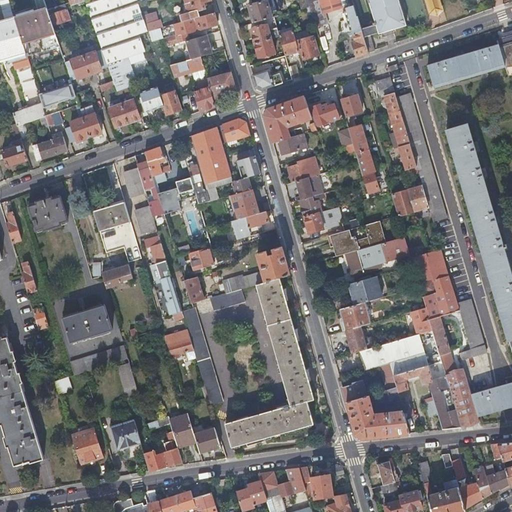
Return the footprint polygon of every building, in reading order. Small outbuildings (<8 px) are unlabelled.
[(84,0),(101,49),(107,63),(125,57),(127,64),(144,58),(142,51),(145,50),(141,39),(139,33),(143,32),(147,31),(142,15),(138,3),(136,0),(84,0)] [(183,0),(186,10),(177,12),(177,15),(179,22),(200,16),(198,9),(205,7),(203,2),(210,0),(183,0)] [(248,5),(253,22),(274,17),(278,15),(276,9),(273,0),(255,0),(256,2),(248,5)] [(320,0),(307,0),(308,2),(309,6),(322,53),(329,51),(331,35),(324,11),(320,0)] [(338,0),(320,0),(324,11),(340,6),(338,0)] [(398,0),(368,0),(375,22),(372,23),(373,25),(361,28),(362,31),(364,37),(370,35),(378,32),(378,33),(406,25),(398,0)] [(437,0),(427,0),(431,12),(436,13),(440,9),(437,0)] [(67,8),(66,4),(51,9),(52,14),(49,15),(53,25),(67,20),(68,22),(72,21),(68,8),(67,8)] [(343,18),(346,17),(352,34),(353,34),(362,31),(361,28),(354,5),(344,8),(345,12),(342,13),(343,18)] [(28,53),(58,43),(53,25),(49,15),(47,8),(15,17),(27,56),(29,56),(28,53)] [(154,11),(142,15),(147,31),(149,30),(159,27),(161,27),(159,19),(157,20),(154,11)] [(179,22),(172,24),(175,34),(163,38),(165,46),(184,41),(189,39),(187,32),(203,28),(217,24),(214,12),(200,16),(179,22)] [(0,60),(11,57),(14,66),(28,62),(27,56),(15,17),(0,21),(0,60)] [(251,28),(255,43),(271,38),(267,24),(251,28)] [(68,38),(76,35),(77,35),(74,27),(65,30),(68,38)] [(162,37),(159,27),(149,30),(151,40),(162,37)] [(187,32),(189,39),(205,35),(203,28),(187,32)] [(299,51),(293,30),(279,34),(285,55),(299,51)] [(352,41),(357,56),(368,52),(364,37),(362,31),(353,34),(355,41),(352,41)] [(189,39),(184,41),(186,49),(189,48),(192,58),(201,56),(212,52),(210,48),(214,47),(212,41),(209,42),(206,34),(205,35),(189,39)] [(374,50),(370,35),(364,37),(368,52),(374,50)] [(511,35),(505,37),(498,40),(499,44),(505,65),(511,64),(511,35)] [(298,40),(303,58),(318,54),(313,36),(298,40)] [(271,38),(255,43),(259,57),(275,52),(271,38)] [(505,65),(499,44),(428,65),(434,86),(505,66),(505,65)] [(101,69),(108,66),(107,63),(101,49),(83,55),(89,74),(101,70),(101,69)] [(77,79),(89,74),(83,55),(65,62),(70,79),(77,77),(77,79)] [(285,55),(274,58),(278,73),(279,73),(280,76),(290,73),(288,67),(285,55)] [(174,77),(176,76),(199,69),(200,72),(205,71),(201,56),(192,58),(170,65),(174,77)] [(112,80),(115,86),(116,91),(122,89),(135,85),(127,64),(125,57),(107,63),(108,66),(112,80)] [(291,79),(299,76),(296,65),(288,67),(290,73),(291,79)] [(265,69),(252,74),(256,85),(263,89),(282,82),(280,76),(279,73),(278,73),(271,76),(269,69),(268,69),(267,67),(265,68),(265,69)] [(236,88),(231,71),(207,78),(213,99),(230,94),(236,88)] [(399,146),(406,169),(407,168),(417,166),(397,97),(390,76),(375,80),(376,84),(379,94),(383,93),(395,132),(393,133),(390,133),(394,148),(399,146)] [(193,87),(200,111),(215,105),(213,99),(207,78),(207,77),(195,81),(193,87)] [(100,88),(100,91),(115,86),(112,80),(99,85),(100,88)] [(43,109),(76,97),(75,93),(72,83),(38,94),(41,104),(43,109)] [(140,92),(142,97),(147,111),(163,105),(160,95),(157,86),(149,89),(140,92)] [(163,105),(167,114),(181,109),(174,88),(166,90),(167,93),(160,95),(163,105)] [(76,97),(76,98),(89,93),(88,89),(75,93),(76,97)] [(122,89),(116,91),(119,97),(125,95),(122,89)] [(422,185),(428,206),(430,212),(432,220),(446,216),(410,93),(397,97),(417,166),(419,172),(422,185)] [(353,143),(355,150),(368,192),(379,189),(373,170),(375,170),(362,130),(367,128),(366,123),(353,127),(350,115),(362,111),(357,94),(341,99),(346,116),(345,116),(349,129),(353,143)] [(264,115),(272,142),(278,140),(304,134),(302,126),(288,130),(286,126),(312,117),(309,109),(305,95),(268,108),(264,115)] [(121,104),(128,122),(140,118),(139,116),(147,114),(147,111),(142,97),(121,104)] [(28,108),(27,109),(30,121),(39,118),(45,116),(43,109),(41,104),(28,108)] [(116,127),(128,122),(121,104),(109,108),(116,127)] [(312,108),(309,109),(312,117),(314,122),(315,125),(317,124),(318,125),(326,122),(326,120),(331,119),(331,120),(339,118),(335,107),(334,104),(327,107),(326,104),(321,106),(320,104),(311,107),(312,108)] [(83,117),(89,136),(101,132),(92,106),(80,110),(83,117)] [(18,112),(13,113),(16,124),(17,126),(25,123),(30,121),(27,109),(18,112)] [(53,124),(62,121),(59,111),(53,113),(50,114),(53,124)] [(48,125),(53,124),(50,114),(45,116),(48,125)] [(42,127),(48,125),(45,116),(39,118),(42,127)] [(77,140),(89,136),(83,117),(71,122),(72,126),(65,129),(70,142),(77,139),(77,140)] [(238,118),(219,125),(220,129),(224,127),(225,132),(222,133),(224,142),(249,134),(245,122),(238,118)] [(25,123),(17,126),(21,139),(22,140),(30,137),(25,123)] [(473,142),(467,123),(446,129),(508,340),(511,338),(511,272),(505,248),(507,247),(506,243),(504,244),(496,219),(499,218),(498,211),(494,212),(483,175),(486,174),(484,167),(481,168),(475,149),(479,147),(477,141),(473,142)] [(206,188),(232,181),(217,126),(191,135),(206,188)] [(339,131),(343,146),(345,145),(353,143),(349,129),(339,131)] [(52,139),(57,154),(68,150),(61,130),(50,133),(52,139)] [(304,134),(278,140),(282,153),(307,146),(304,134)] [(21,139),(18,140),(10,142),(12,148),(3,151),(7,165),(28,158),(22,140),(21,139)] [(37,160),(57,154),(52,139),(33,145),(37,160)] [(353,143),(345,145),(347,152),(355,150),(353,143)] [(165,161),(160,146),(145,151),(147,157),(148,160),(152,175),(164,172),(170,170),(169,166),(164,167),(161,170),(159,163),(165,161)] [(248,176),(260,173),(255,154),(237,160),(242,178),(248,176)] [(143,158),(136,161),(139,168),(145,189),(151,188),(155,200),(149,201),(150,207),(153,215),(164,212),(158,193),(152,175),(148,160),(144,162),(143,158)] [(288,167),(292,182),(296,180),(317,174),(319,174),(315,159),(288,167)] [(199,204),(210,200),(207,190),(204,191),(197,164),(193,165),(192,161),(187,163),(191,177),(196,194),(199,203),(199,204)] [(411,175),(419,172),(417,166),(407,168),(408,172),(411,175)] [(145,189),(139,168),(125,172),(132,196),(146,192),(145,189)] [(152,175),(158,193),(160,192),(157,183),(167,180),(164,172),(152,175)] [(317,174),(296,180),(301,198),(322,192),(317,174)] [(250,182),(248,176),(242,178),(232,181),(236,193),(251,188),(250,182)] [(158,193),(164,212),(164,213),(181,208),(179,199),(196,194),(191,177),(176,181),(178,188),(176,189),(175,188),(160,192),(158,193)] [(385,192),(390,191),(387,180),(382,182),(385,192)] [(409,189),(416,210),(428,206),(422,185),(409,189)] [(257,207),(251,188),(236,193),(232,194),(237,213),(242,211),(242,214),(252,211),(252,208),(257,207)] [(391,194),(398,215),(416,210),(409,189),(391,194)] [(322,192),(301,198),(303,203),(300,204),(304,215),(322,210),(318,199),(323,197),(322,192)] [(258,212),(257,207),(252,208),(252,211),(242,214),(242,211),(237,213),(232,194),(229,195),(236,219),(258,212)] [(36,201),(37,204),(29,206),(34,223),(32,223),(33,227),(35,226),(36,230),(43,228),(44,231),(61,225),(61,222),(68,220),(61,196),(53,199),(52,196),(36,201)] [(124,201),(93,211),(99,231),(131,222),(124,201)] [(322,210),(304,215),(309,232),(335,224),(334,219),(339,217),(336,206),(322,210)] [(153,215),(150,207),(136,211),(143,232),(157,228),(153,215)] [(269,221),(266,210),(258,212),(236,219),(232,220),(238,239),(251,235),(249,226),(269,221)] [(10,222),(6,223),(12,242),(22,239),(18,228),(13,211),(7,213),(10,222)] [(343,224),(344,230),(349,229),(360,226),(358,219),(343,224)] [(345,253),(385,241),(379,220),(364,224),(367,236),(356,239),(356,237),(352,238),(349,229),(344,230),(329,234),(335,256),(345,253)] [(404,236),(411,257),(428,252),(428,251),(420,224),(402,229),(404,236)] [(400,268),(413,264),(411,257),(404,236),(385,241),(345,253),(349,268),(346,268),(347,272),(350,271),(353,270),(355,274),(383,266),(382,262),(397,257),(400,268)] [(171,274),(159,237),(144,241),(147,249),(151,247),(154,257),(151,258),(152,261),(155,261),(156,264),(151,265),(155,279),(171,274)] [(289,274),(281,246),(257,252),(262,270),(261,271),(247,275),(247,276),(242,277),(242,275),(222,280),(226,293),(241,288),(256,284),(279,277),(289,274)] [(214,264),(209,247),(190,253),(195,269),(214,264)] [(413,264),(419,285),(425,306),(429,319),(440,315),(459,309),(457,304),(441,249),(428,252),(411,257),(413,264)] [(25,271),(21,272),(27,292),(37,289),(29,261),(23,263),(25,271)] [(129,264),(102,272),(102,273),(107,287),(121,283),(120,280),(133,276),(129,264)] [(182,311),(181,311),(171,274),(155,279),(157,283),(162,282),(168,301),(166,301),(170,314),(172,314),(182,311)] [(378,297),(382,296),(376,275),(372,276),(378,297)] [(184,279),(191,303),(204,299),(197,276),(184,279)] [(364,301),(378,297),(372,276),(348,283),(354,304),(364,301)] [(283,290),(279,277),(256,284),(290,405),(226,423),(232,446),(314,423),(308,401),(314,399),(309,381),(311,380),(309,376),(309,375),(309,374),(309,372),(308,371),(308,369),(308,370),(306,371),(297,340),(299,340),(298,336),(298,335),(297,333),(297,332),(297,330),(297,329),(296,329),(296,330),(294,330),(286,300),(287,300),(286,296),(286,294),(286,293),(285,292),(285,290),(285,289),(284,289),(283,290)] [(241,288),(226,293),(209,298),(213,310),(245,301),(241,288)] [(471,300),(457,304),(459,309),(470,348),(458,353),(460,359),(486,352),(471,300)] [(370,322),(364,301),(354,304),(340,308),(343,320),(341,323),(343,330),(346,329),(359,325),(370,322)] [(39,328),(48,325),(42,304),(39,304),(40,306),(33,309),(39,328)] [(105,304),(63,317),(71,342),(113,329),(105,304)] [(429,319),(425,306),(411,310),(418,333),(419,333),(432,329),(429,319)] [(193,349),(210,405),(223,401),(194,307),(193,307),(181,311),(182,311),(183,317),(187,329),(193,349)] [(174,320),(183,317),(182,311),(172,314),(174,320)] [(440,315),(429,319),(432,329),(441,360),(444,368),(445,371),(454,368),(449,351),(449,349),(449,347),(440,315)] [(362,336),(359,325),(346,329),(352,352),(359,350),(366,348),(362,336)] [(132,336),(138,334),(136,327),(130,329),(132,336)] [(187,329),(165,336),(172,358),(180,356),(180,353),(193,349),(187,329)] [(366,348),(359,350),(365,369),(375,367),(389,362),(393,375),(405,371),(417,368),(428,364),(419,333),(418,333),(403,338),(398,339),(373,346),(366,348)] [(366,348),(373,346),(370,334),(362,336),(366,348)] [(0,416),(15,465),(43,456),(7,336),(2,338),(1,336),(0,335),(0,416)] [(124,345),(70,362),(74,374),(128,358),(124,345)] [(471,393),(460,359),(458,353),(457,349),(449,351),(454,368),(445,371),(446,375),(449,385),(456,408),(461,426),(479,421),(477,415),(471,393)] [(428,364),(430,372),(444,368),(441,360),(428,364)] [(139,396),(129,362),(118,365),(128,399),(139,396)] [(396,386),(393,375),(389,362),(375,367),(376,371),(381,369),(385,384),(380,385),(381,390),(396,386)] [(428,380),(432,379),(430,372),(428,364),(417,368),(405,371),(393,375),(396,386),(398,391),(408,388),(405,378),(420,373),(423,383),(428,381),(428,380)] [(461,427),(461,426),(456,408),(450,410),(451,416),(449,416),(447,411),(446,411),(439,388),(449,385),(446,375),(432,379),(428,380),(428,381),(434,401),(437,413),(442,429),(461,427)] [(352,383),(342,386),(346,401),(367,394),(363,379),(352,382),(352,383)] [(511,381),(471,393),(477,415),(511,405),(511,381)] [(398,391),(396,386),(381,390),(377,391),(380,401),(393,397),(395,401),(400,399),(398,391)] [(363,438),(410,432),(405,417),(403,410),(388,412),(388,408),(386,409),(386,412),(379,413),(379,416),(374,416),(370,414),(368,406),(371,406),(368,394),(367,394),(346,401),(356,433),(363,438)] [(430,415),(437,413),(434,401),(427,403),(430,415)] [(403,410),(405,417),(410,415),(407,404),(402,406),(403,410)] [(196,441),(194,434),(188,414),(169,419),(168,416),(157,419),(158,422),(159,426),(170,422),(173,431),(178,447),(196,441)] [(119,455),(143,452),(134,420),(111,426),(119,455)] [(196,441),(199,452),(220,446),(215,427),(194,434),(196,441)] [(71,435),(80,462),(102,456),(93,428),(71,435)] [(177,466),(183,465),(178,447),(173,431),(168,432),(170,441),(164,442),(167,450),(165,451),(163,447),(155,449),(156,453),(164,451),(168,465),(176,463),(177,466)] [(511,441),(498,443),(501,455),(503,461),(511,458),(511,465),(505,467),(505,469),(510,486),(511,485),(511,441)] [(501,455),(498,443),(491,444),(495,456),(501,455)] [(143,452),(149,470),(168,465),(164,451),(156,453),(155,449),(143,452)] [(453,465),(451,458),(449,453),(441,454),(445,467),(453,465)] [(389,458),(387,455),(375,456),(377,464),(378,463),(383,484),(395,481),(398,480),(397,478),(394,479),(393,474),(395,474),(391,458),(389,458)] [(457,479),(465,476),(459,456),(451,458),(453,465),(457,479)] [(421,474),(422,478),(430,476),(426,461),(418,463),(419,467),(421,474)] [(503,490),(510,486),(505,469),(494,472),(492,463),(484,466),(487,475),(492,493),(499,489),(500,491),(503,490)] [(299,467),(303,482),(309,481),(306,466),(299,467)] [(334,475),(344,473),(342,466),(332,468),(334,475)] [(484,466),(478,468),(475,468),(477,478),(478,481),(484,498),(492,493),(487,475),(484,466)] [(273,471),(258,473),(261,480),(267,500),(270,511),(312,511),(311,507),(295,511),(285,511),(281,496),(306,490),(303,482),(299,467),(287,469),(290,480),(277,484),(273,471)] [(414,476),(421,474),(419,467),(412,469),(414,476)] [(315,497),(314,497),(315,498),(334,495),(330,474),(311,477),(312,481),(315,497)] [(461,511),(466,511),(466,509),(459,487),(457,479),(444,482),(447,495),(446,494),(442,495),(442,496),(440,491),(431,494),(428,481),(424,482),(431,511),(461,511)] [(247,484),(248,488),(255,510),(263,507),(261,501),(267,500),(261,480),(247,484)] [(306,490),(308,498),(312,497),(314,497),(315,497),(312,481),(309,481),(303,482),(306,490)] [(399,492),(395,481),(383,484),(381,485),(384,496),(399,492)] [(466,509),(484,498),(478,481),(459,487),(466,509)] [(236,491),(242,511),(247,511),(255,510),(248,488),(236,491)] [(151,504),(147,505),(149,511),(161,511),(158,500),(155,490),(146,491),(151,504)] [(399,495),(401,500),(404,511),(422,507),(417,490),(399,495)] [(197,511),(193,497),(191,491),(158,500),(161,511),(180,511),(190,509),(191,511),(197,511)] [(197,511),(217,511),(212,492),(193,497),(197,511)] [(351,511),(346,493),(334,495),(336,503),(334,503),(327,505),(328,511),(351,511)] [(149,511),(147,505),(147,504),(143,505),(142,503),(133,505),(131,498),(119,500),(117,500),(115,501),(114,503),(114,504),(113,506),(113,507),(114,511),(149,511)] [(404,511),(401,500),(384,504),(386,511),(404,511)]
